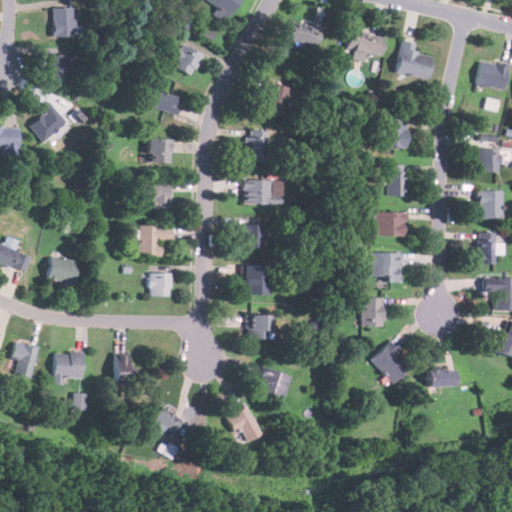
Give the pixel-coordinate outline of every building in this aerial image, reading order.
[(205,0),(228,15),(238,0),(205,0)] [(51,35),(74,35),(74,6),(51,6),(51,35)] [(315,45),(319,27),(290,21),(286,38),(315,45)] [(383,38),(349,29),(344,47),(378,56),(383,38)] [(426,78),(430,54),(412,51),(414,42),(399,40),(394,72),(426,78)] [(200,54),(181,43),(169,63),(188,75),(200,54)] [(50,83),(68,83),(68,54),(50,54),(50,83)] [(506,66),(478,59),(473,82),(501,89),(506,66)] [(282,115),(290,88),(266,81),(259,108),(282,115)] [(179,96),(155,89),(150,107),(175,113),(179,96)] [(66,121),(48,101),(40,108),(43,111),(27,125),(42,142),(66,121)] [(406,118),(378,118),(377,146),(406,146),(406,118)] [(16,125),(0,125),(0,150),(16,150),(16,125)] [(264,130),(243,129),(242,159),(262,160),(264,130)] [(169,137),(145,137),(145,161),(169,161),(169,137)] [(476,146),(476,170),(497,170),(497,146),(476,146)] [(402,164),(385,164),(385,195),(402,195),(402,164)] [(280,179),(241,179),(241,203),(280,203),(280,179)] [(152,206),(168,206),(168,182),(136,182),(136,200),(152,200),(152,206)] [(476,218),(500,218),(500,190),(476,190),(476,218)] [(372,235),(403,235),(403,211),(372,211),(372,235)] [(261,246),(261,223),(239,223),(239,246),(261,246)] [(137,254),(159,254),(159,240),(170,240),(170,224),(137,224),(137,254)] [(475,262),(493,262),(493,250),(493,231),(475,231),(475,262)] [(29,257),(0,243),(0,261),(22,272),(29,257)] [(399,252),(367,252),(367,275),(385,275),(385,281),(399,281),(399,252)] [(45,281),(74,283),(76,258),(47,256),(45,281)] [(240,293),(264,293),(264,264),(240,264),(240,293)] [(147,295),(169,295),(169,272),(147,272),(147,295)] [(511,309),(511,276),(481,276),(481,291),(491,291),(491,309),(511,309)] [(359,325),(380,325),(380,296),(359,296),(359,325)] [(270,314),(244,314),(244,337),(270,337),(270,314)] [(509,356),(511,348),(511,320),(505,318),(493,350),(509,356)] [(29,375),(36,343),(15,339),(7,370),(29,375)] [(391,383),(409,365),(385,341),(367,359),(391,383)] [(61,383),(61,376),(80,377),(81,352),(52,350),(51,383),(61,383)] [(129,354),(113,354),(113,382),(129,382),(129,354)] [(255,390),(281,397),(287,374),(261,367),(255,390)] [(455,385),(455,369),(427,369),(427,385),(455,385)] [(71,410),(84,410),(85,392),(71,392),(71,410)] [(181,417),(154,402),(145,417),(172,432),(181,417)] [(238,429),(245,441),(260,433),(244,405),(224,416),(232,432),(238,429)]
